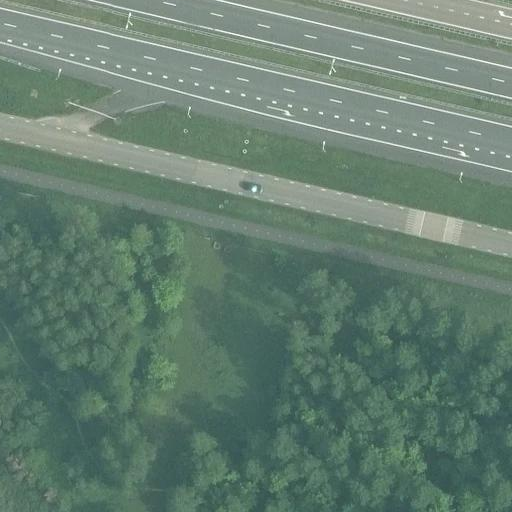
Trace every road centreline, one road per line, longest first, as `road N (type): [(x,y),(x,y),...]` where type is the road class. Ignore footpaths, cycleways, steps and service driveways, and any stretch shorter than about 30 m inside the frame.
road 1 (unclassified): [(511,247),(0,126)]
road 2 (motorway): [(0,23),(511,142)]
road 3 (motorway): [(511,82),(151,0)]
road 4 (track): [(148,511),(208,220)]
